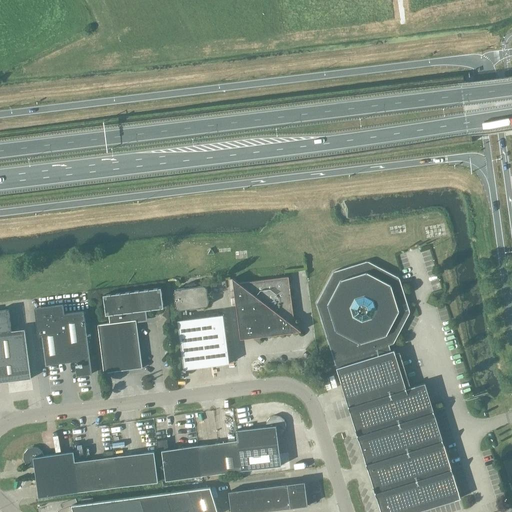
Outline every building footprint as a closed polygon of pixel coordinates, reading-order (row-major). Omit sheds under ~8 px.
[(317,304),(339,374),(381,511),(417,511),(461,498),(425,383),(407,389),(395,350),(392,351),(390,345),(394,344),(411,312),(400,278),(368,261),(334,272),(317,304)] [(233,279),(241,339),(301,331),(295,326),(289,277),(240,283),(233,279)] [(207,289),(206,287),(205,286),(203,286),(177,289),(176,290),(175,291),(174,293),(176,307),(177,309),(178,310),(180,310),(206,307),(208,306),(209,305),(209,303),(207,289)] [(104,373),(143,368),(136,318),(145,317),(144,311),(164,308),(161,288),(103,295),(106,316),(109,315),(110,323),(98,325),(104,373)] [(59,306),(40,308),(37,313),(39,332),(44,335),(47,365),(75,361),(77,376),(92,374),(84,311),(64,314),(64,309),(59,306)] [(0,382),(32,379),(25,329),(12,331),(9,310),(0,310),(0,382)] [(184,370),(230,364),(223,315),(178,321),(184,370)] [(282,466),(278,436),(282,434),(286,430),(286,425),(284,420),(280,416),(275,416),(270,418),(267,422),(266,427),(236,431),(237,441),(169,450),(167,440),(157,441),(158,452),(162,451),(166,481),(282,466)] [(39,497),(99,490),(159,482),(155,452),(75,462),(74,452),(44,456),(42,451),(38,448),(33,447),(28,449),(25,453),(24,459),(26,464),(30,467),(35,468),(39,497)] [(305,482),(280,485),(229,492),(231,511),(262,511),(309,506),(305,482)] [(218,511),(211,487),(72,505),(73,511),(218,511)]
